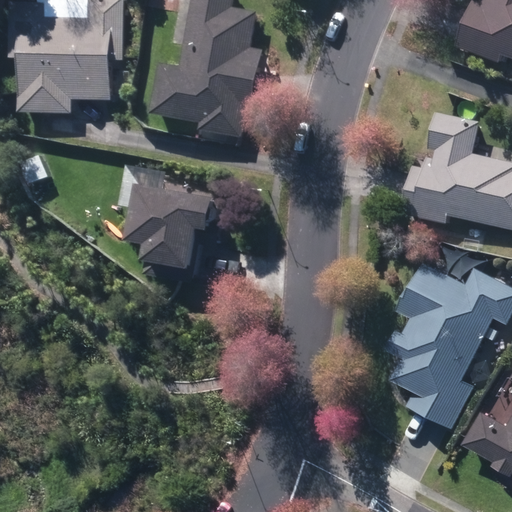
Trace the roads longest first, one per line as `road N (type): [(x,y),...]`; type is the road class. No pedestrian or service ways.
road 1 (residential): [(374,0),(338,91),(324,248),(280,449)]
road 2 (residential): [(398,511),(280,449)]
